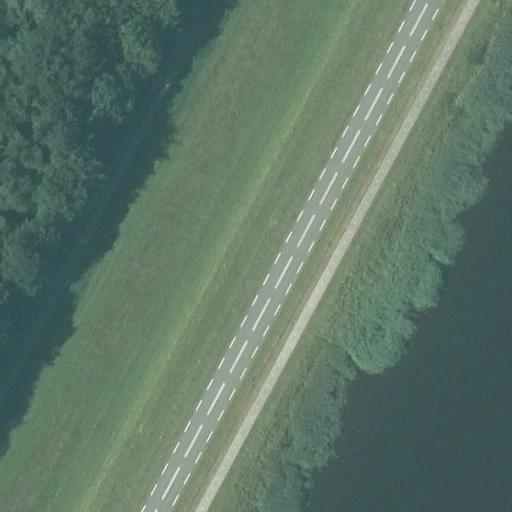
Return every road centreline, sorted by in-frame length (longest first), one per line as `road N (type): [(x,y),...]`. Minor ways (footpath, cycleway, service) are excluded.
road 1 (primary): [(155,511),(429,0)]
road 2 (track): [(190,0),(0,356)]
